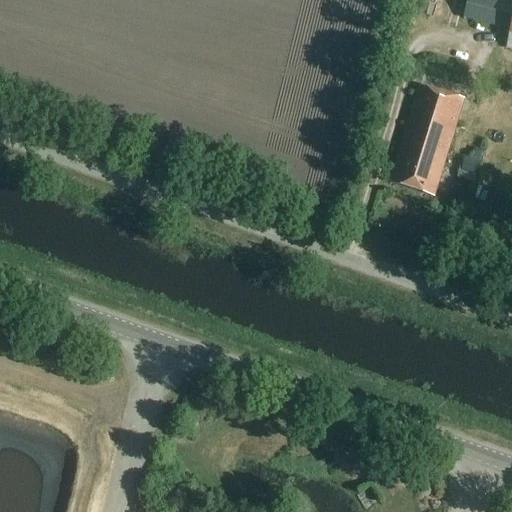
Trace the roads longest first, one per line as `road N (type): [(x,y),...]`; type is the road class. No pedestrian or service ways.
road 1 (unclassified): [(511,318),(0,135)]
road 2 (tertiary): [(511,465),(0,283)]
